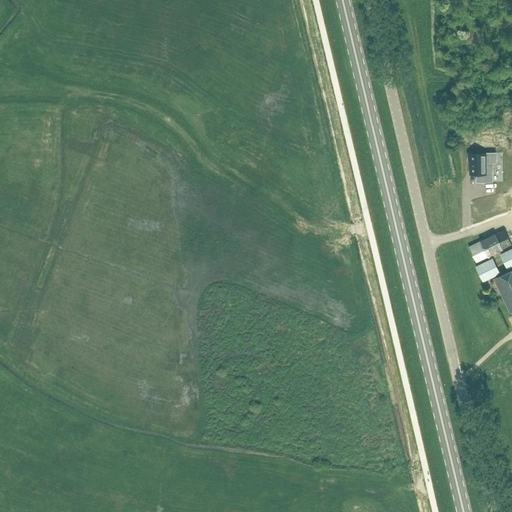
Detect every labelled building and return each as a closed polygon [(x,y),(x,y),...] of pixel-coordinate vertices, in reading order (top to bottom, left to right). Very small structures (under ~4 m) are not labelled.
[(470,173),(485,173),(484,162),(488,161),(488,152),(468,153),(468,159),(469,159),(470,173)] [(503,229),(468,246),(475,261),(511,244),(503,229)] [(506,268),(511,265),(511,247),(500,254),(499,255),(506,268)] [(475,267),(482,280),(498,272),(491,259),(475,267)] [(511,269),(493,279),(510,313),(511,312),(511,313),(511,269)]
